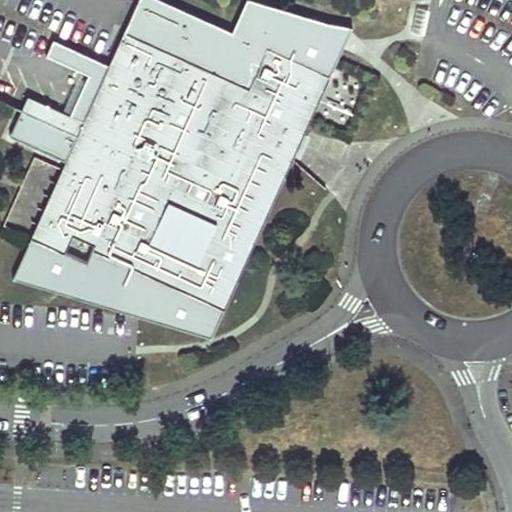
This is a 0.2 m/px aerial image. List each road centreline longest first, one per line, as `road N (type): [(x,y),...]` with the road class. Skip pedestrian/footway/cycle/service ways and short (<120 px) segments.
road 1 (unclassified): [(387,300),(185,412),(135,422),(0,419)]
road 2 (unclassified): [(511,150),(453,143),(398,172),(372,223),(375,276),(387,300)]
road 3 (residential): [(429,335),(464,377),(482,427),(511,471)]
road 4 (residential): [(511,469),(487,397),(493,361),(511,336)]
